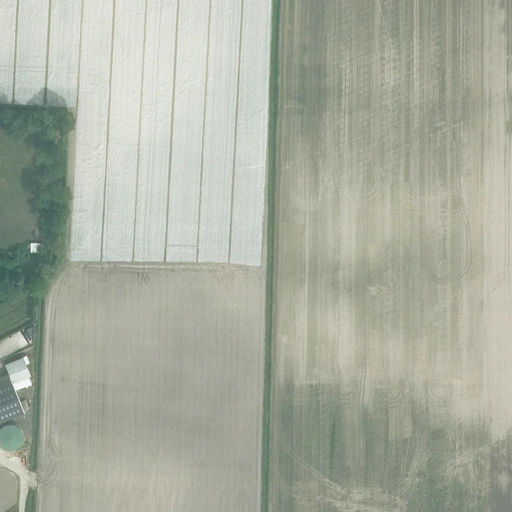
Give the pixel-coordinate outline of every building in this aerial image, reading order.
[(16,304),(0,311),(0,328),(22,318),(16,304)] [(0,352),(18,346),(15,336),(0,340),(0,352)] [(26,355),(5,364),(11,380),(15,390),(31,383),(29,376),(30,376),(25,364),(29,362),(26,355)] [(10,380),(0,384),(0,420),(23,411),(10,380)] [(5,450),(6,450),(7,450),(10,450),(12,450),(14,450),(16,449),(18,447),(20,446),(21,444),(22,442),(23,439),(23,437),(23,435),(22,433),(21,431),(20,429),(18,427),(16,426),(14,425),(12,424),(10,424),(7,424),(5,425),(3,426),(1,427),(0,428),(0,446),(1,447),(3,449),(5,450)]
